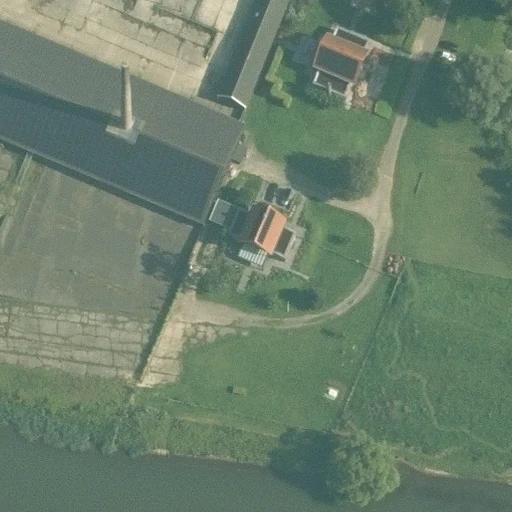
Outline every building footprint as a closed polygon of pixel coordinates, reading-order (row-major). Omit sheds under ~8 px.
[(257,0),(249,22),(277,33),(289,0),(257,0)] [(378,0),(352,0),(351,4),(378,13),(382,1),(378,0)] [(244,132),(0,27),(0,144),(202,231),(244,132)] [(330,98),(330,97),(345,103),(369,46),(367,45),(365,50),(358,47),(360,42),(336,32),(329,47),(325,45),(314,72),(318,74),(312,89),(326,95),(326,96),(326,97),(326,98),(327,99),(328,99),(329,99),(330,98)] [(238,214),(227,240),(284,264),(295,238),(280,232),(282,227),(255,216),(253,220),(238,214)]
